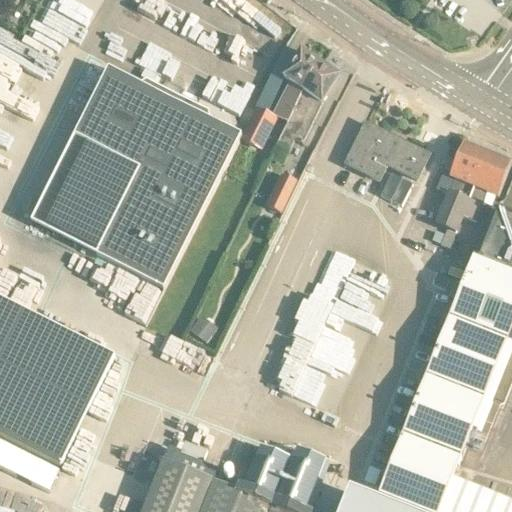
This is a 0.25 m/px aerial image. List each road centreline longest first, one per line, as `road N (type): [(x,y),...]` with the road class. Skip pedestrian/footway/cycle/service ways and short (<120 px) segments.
road 1 (unknown): [(311,192),(368,226),(406,278),(363,422),(348,438),(317,437),(216,391)]
road 2 (unknown): [(56,136),(82,183),(81,204),(35,346)]
road 3 (unknown): [(311,192),(234,376),(216,391)]
road 4 (secondary): [(484,108),(318,0)]
road 5 (unknown): [(116,0),(65,96),(56,136)]
road 6 (unknown): [(167,396),(85,511)]
road 7 (unknown): [(167,396),(35,346)]
